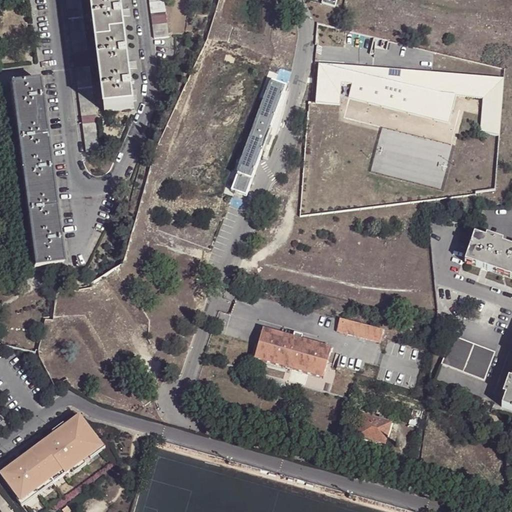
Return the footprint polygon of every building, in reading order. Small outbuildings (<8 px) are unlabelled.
[(65,0),(81,118),(96,117),(80,0),(65,0)] [(119,0),(89,0),(104,113),(133,109),(119,0)] [(149,0),(154,39),(168,37),(163,0),(149,0)] [(335,10),(337,0),(323,0),(321,7),(335,10)] [(481,134),(501,138),(504,78),(370,70),(369,75),(356,74),(357,69),(318,66),(316,106),(340,107),(341,86),(351,87),(348,101),(449,125),(453,110),(441,106),(443,94),(457,98),(483,101),(481,134)] [(34,269),(63,265),(39,82),(10,86),(34,269)] [(271,83),(231,194),(245,199),(262,153),(264,153),(271,132),(270,132),(285,89),(271,83)] [(457,98),(443,94),(441,106),(453,110),(457,98)] [(86,154),(101,152),(97,124),(82,126),(86,154)] [(511,249),(495,244),(496,242),(493,240),(492,243),(474,237),(466,264),(505,278),(511,280),(511,249)] [(386,334),(342,322),(338,334),(382,347),(386,334)] [(295,340),(264,331),(255,364),(324,384),(328,369),(330,364),(334,351),(303,342),(304,338),(296,335),(295,340)] [(451,340),(442,366),(485,382),(495,357),(451,340)] [(506,390),(509,391),(503,408),(511,411),(511,382),(510,388),(508,387),(506,390)] [(414,410),(409,424),(418,428),(423,412),(414,410)] [(363,415),(357,436),(385,443),(390,423),(363,415)] [(91,438),(78,420),(55,438),(53,435),(47,440),(49,442),(3,477),(22,502),(62,471),(64,475),(82,461),(81,460),(98,447),(96,443),(98,441),(93,436),(91,438)]
